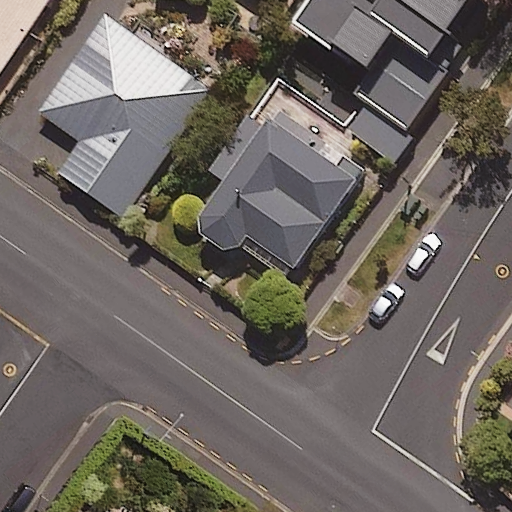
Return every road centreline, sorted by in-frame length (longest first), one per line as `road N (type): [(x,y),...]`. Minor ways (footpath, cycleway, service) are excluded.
road 1 (residential): [(511,188),(336,476)]
road 2 (tertiary): [(78,300),(336,476)]
road 3 (residential): [(0,413),(78,300)]
